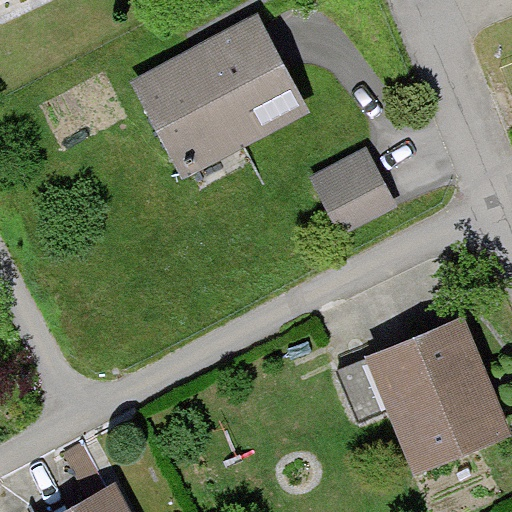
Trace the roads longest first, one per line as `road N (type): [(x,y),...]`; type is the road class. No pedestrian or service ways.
road 1 (residential): [(501,198),(0,458)]
road 2 (residential): [(501,198),(412,0)]
